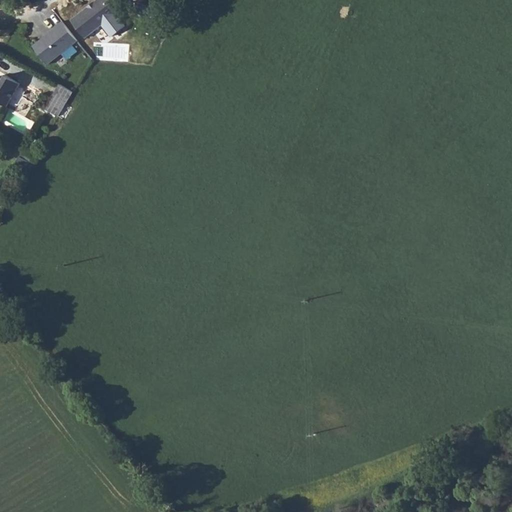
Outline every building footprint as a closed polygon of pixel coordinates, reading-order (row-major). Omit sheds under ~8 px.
[(124,3),(121,0),(92,0),(72,19),(87,36),(124,3)] [(51,64),(80,39),(63,20),(35,46),(51,64)] [(23,86),(7,76),(5,79),(0,76),(0,104),(8,110),(11,105),(18,110),(28,94),(21,90),(23,86)] [(77,93),(64,85),(48,110),(62,118),(77,93)] [(17,167),(27,175),(33,165),(22,158),(17,167)]
